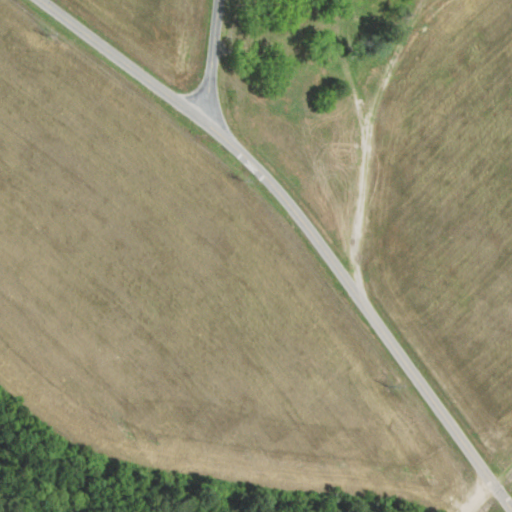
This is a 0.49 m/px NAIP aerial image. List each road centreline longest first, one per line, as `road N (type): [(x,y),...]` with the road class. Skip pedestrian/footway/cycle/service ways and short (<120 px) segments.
road 1 (residential): [(511,507),(286,199),(207,123),(42,0)]
road 2 (residential): [(207,123),(218,0)]
